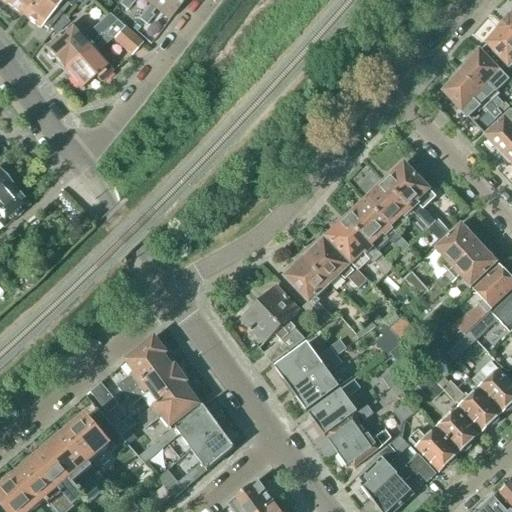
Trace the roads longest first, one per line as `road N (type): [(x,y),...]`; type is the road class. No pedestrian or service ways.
road 1 (unclassified): [(173,297),(273,227),(397,103)]
road 2 (unclassified): [(0,452),(173,297)]
road 3 (residential): [(77,164),(210,0)]
road 4 (unclassified): [(273,439),(173,297)]
road 5 (residential): [(511,220),(397,103)]
road 6 (unclassified): [(397,103),(481,0)]
road 7 (residential): [(77,164),(0,62)]
